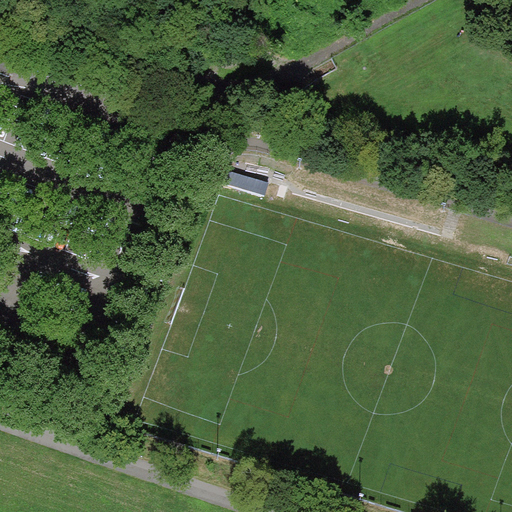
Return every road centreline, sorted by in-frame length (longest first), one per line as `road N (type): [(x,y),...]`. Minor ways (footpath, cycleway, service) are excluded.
road 1 (track): [(511,214),(252,135),(188,72),(134,40),(20,0)]
road 2 (residential): [(250,511),(0,423)]
road 3 (track): [(237,125),(426,0)]
